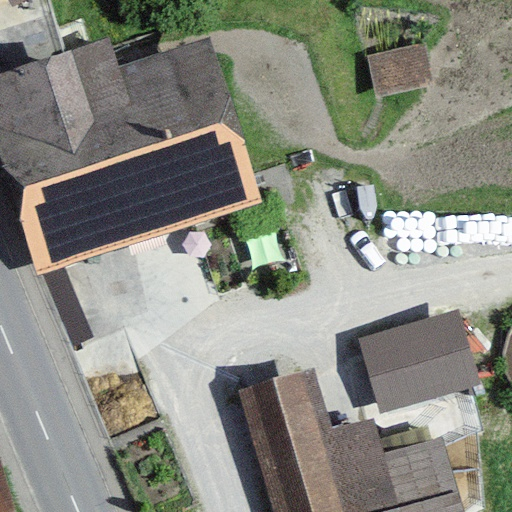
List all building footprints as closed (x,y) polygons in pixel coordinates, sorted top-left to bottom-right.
[(5,0),(14,13),(34,0),(5,0)] [(423,82),(417,53),(377,61),(384,90),(423,82)] [(0,87),(0,153),(28,246),(228,189),(193,67),(142,82),(146,95),(115,104),(106,73),(67,84),(63,68),(0,87)] [(359,352),(379,419),(466,393),(445,326),(359,352)] [(451,511),(431,443),(322,476),(295,386),(244,402),(277,511),(451,511)]
